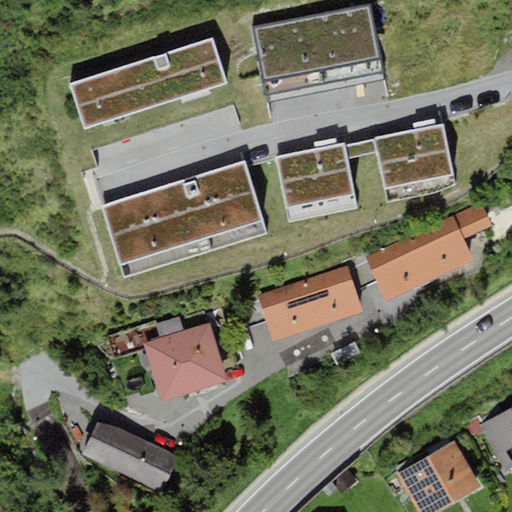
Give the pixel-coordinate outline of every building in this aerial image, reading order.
[(368,4),(252,26),(265,98),(309,90),(340,84),(382,76),(368,4)] [(210,36),(70,82),(86,127),(95,124),(225,82),(210,36)] [(393,130),(374,134),(387,197),(452,184),(439,121),(393,130)] [(356,205),(343,139),(298,148),(277,153),(290,219),(356,205)] [(172,182),(103,205),(126,277),(268,231),(244,159),(172,182)] [(482,202),(365,254),(375,278),(384,297),(472,258),(462,237),(491,224),(485,211),(482,202)] [(345,265),(256,291),(264,317),(269,337),(359,310),(352,288),(345,265)] [(210,323),(145,341),(151,366),(160,397),(225,379),(210,323)] [(511,406),(481,425),(506,469),(511,465),(511,406)] [(144,441),(99,419),(82,454),(158,492),(176,457),(144,441)] [(464,462),(452,441),(397,471),(419,511),(425,511),(476,484),(464,462)]
